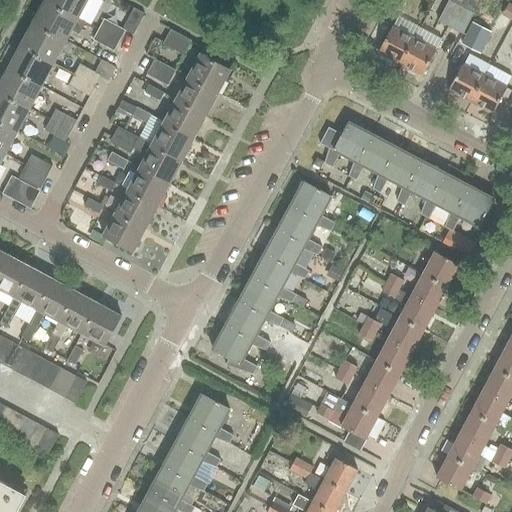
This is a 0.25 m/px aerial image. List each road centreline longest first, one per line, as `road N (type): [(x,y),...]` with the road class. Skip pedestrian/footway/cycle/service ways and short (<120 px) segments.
road 1 (residential): [(375,511),(511,260)]
road 2 (unclassified): [(189,309),(324,70)]
road 3 (unclassified): [(79,511),(189,309)]
road 4 (residential): [(189,309),(0,208)]
road 5 (residential): [(511,170),(324,70)]
